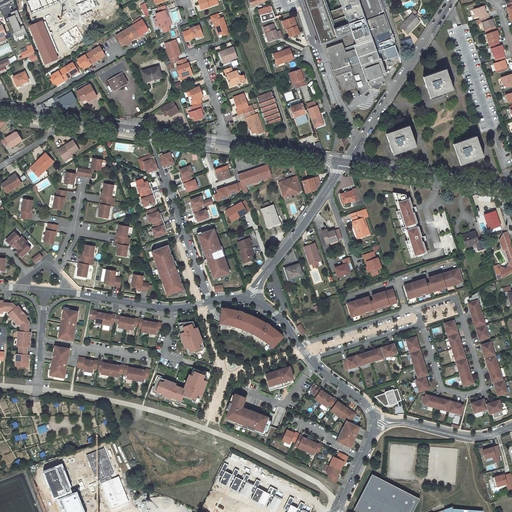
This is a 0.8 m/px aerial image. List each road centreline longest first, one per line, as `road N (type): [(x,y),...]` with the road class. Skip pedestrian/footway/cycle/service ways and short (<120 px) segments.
road 1 (residential): [(420,325),(441,388),(466,396),(482,383),(453,298),(416,309)]
road 2 (residential): [(344,163),(452,0)]
road 3 (tertiary): [(56,117),(225,143)]
road 4 (residential): [(458,28),(511,189)]
road 5 (tertiary): [(344,163),(511,189)]
road 6 (residential): [(511,425),(466,439),(405,422),(374,423)]
road 7 (residential): [(23,112),(143,40)]
road 8 (residential): [(250,302),(327,188)]
road 9 (unclassified): [(166,182),(210,303)]
road 10 (tertiary): [(225,143),(344,163)]
road 11 (residential): [(416,309),(301,345)]
